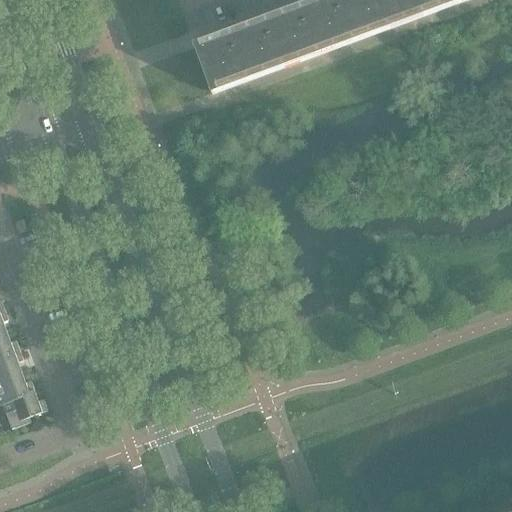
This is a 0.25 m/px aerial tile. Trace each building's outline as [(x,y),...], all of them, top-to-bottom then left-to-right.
[(511,0),(327,0),(204,46),(196,49),(213,95),(470,0),(511,0)] [(15,224),(19,235),(28,232),(24,221),(15,224)] [(0,314),(0,337),(8,335),(4,324),(9,322),(6,312),(0,314)] [(0,360),(21,353),(17,343),(12,345),(8,335),(0,337),(0,360)] [(0,383),(23,375),(19,365),(24,363),(21,353),(0,360),(0,383)] [(0,383),(0,406),(36,394),(32,384),(27,385),(23,375),(0,383)] [(40,404),(36,394),(0,406),(0,407),(3,407),(13,432),(32,425),(30,420),(49,413),(45,402),(40,404)]
